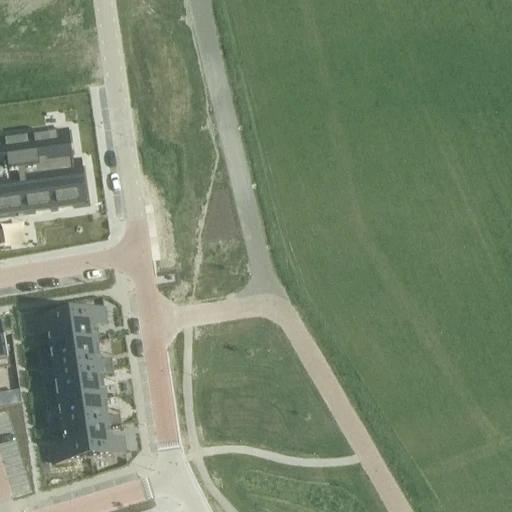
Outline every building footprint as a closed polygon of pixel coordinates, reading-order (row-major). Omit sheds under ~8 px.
[(69,134),(0,143),(0,218),(88,206),(82,164),(73,165),(69,134)] [(105,311),(70,316),(74,346),(98,342),(96,328),(107,327),(105,311)] [(70,316),(35,321),(37,337),(49,335),(51,349),(74,346),(70,316)] [(3,326),(0,326),(0,370),(11,369),(3,326)] [(98,342),(74,346),(78,374),(113,369),(112,361),(100,363),(98,342)] [(53,369),(42,371),(43,379),(78,374),(74,346),(51,349),(53,369)] [(113,369),(78,374),(82,403),(106,400),(103,380),(114,378),(113,369)] [(78,374),(43,379),(45,388),(56,386),(59,406),(82,403),(78,374)] [(106,400),(82,403),(86,431),(110,428),(121,426),(120,418),(109,420),(106,400)] [(62,427),(50,428),(52,436),(63,435),(86,431),(82,403),(59,406),(62,427)] [(110,428),(86,431),(91,461),(126,456),(123,441),(112,442),(110,428)] [(65,449),(54,451),(56,466),(91,461),(86,431),(63,435),(65,449)]
